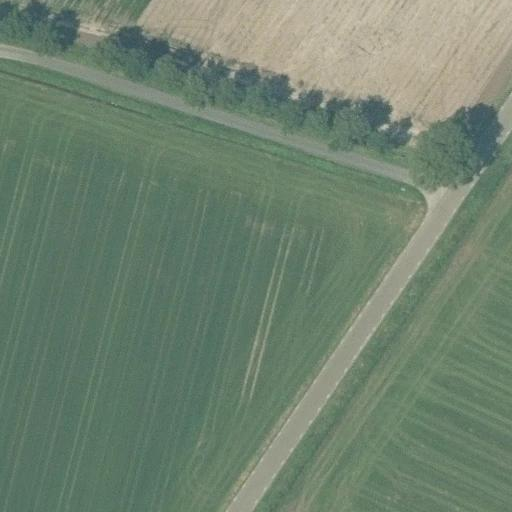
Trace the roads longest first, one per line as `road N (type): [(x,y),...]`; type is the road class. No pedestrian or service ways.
road 1 (unclassified): [(456,195),(0,57)]
road 2 (unclassified): [(235,511),(456,195)]
